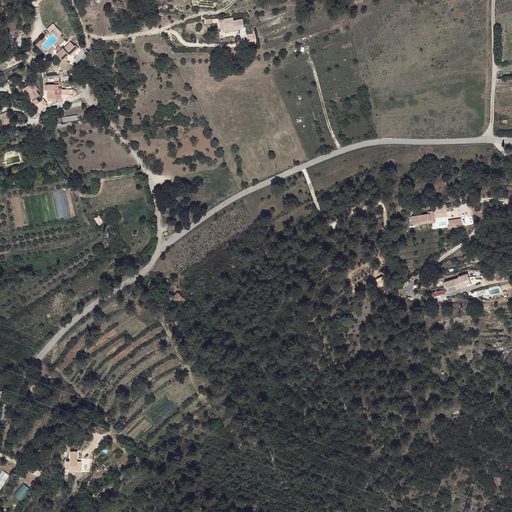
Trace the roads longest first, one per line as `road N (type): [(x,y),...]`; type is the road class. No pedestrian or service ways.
road 1 (unclassified): [(71,0),(90,41),(101,106),(148,176),(161,245)]
road 2 (tertiary): [(161,245),(63,326),(0,412)]
road 3 (tertiary): [(511,139),(380,139),(301,164)]
road 4 (track): [(146,173),(3,192),(9,241)]
road 5 (tertiary): [(301,164),(233,195),(161,245)]
